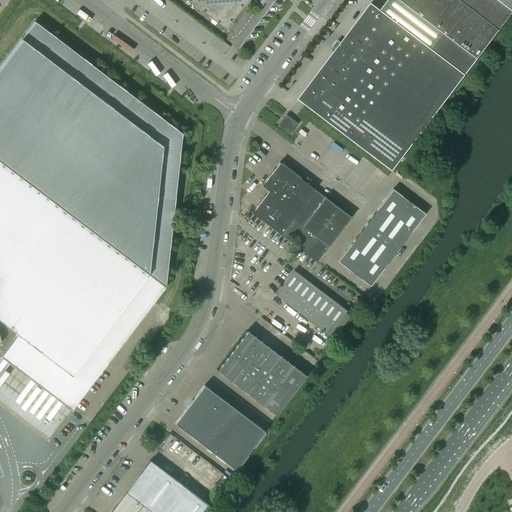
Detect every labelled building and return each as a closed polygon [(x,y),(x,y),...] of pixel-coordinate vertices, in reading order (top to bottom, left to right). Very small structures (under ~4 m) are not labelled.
[(186,0),(195,6),(196,4),(225,26),(244,0),(186,0)] [(393,170),(478,59),(400,0),(388,0),(381,10),(371,3),(342,41),(340,43),(339,42),(337,45),(335,47),(337,49),(335,51),(299,98),(393,170)] [(511,13),(511,9),(499,0),(400,0),(478,59),(511,13)] [(511,0),(499,0),(511,9),(511,0)] [(0,321),(18,335),(1,356),(72,410),(165,287),(182,134),(34,22),(0,66),(0,321)] [(290,135),(298,123),(287,115),(278,126),(290,135)] [(316,263),(351,217),(279,163),(262,186),(268,191),(251,213),(316,263)] [(370,286),(425,214),(393,189),(338,261),(370,286)] [(347,311),(295,271),(294,271),(281,288),(275,295),(328,336),(347,311)] [(276,417),(307,375),(306,375),(305,376),(300,371),(300,370),(299,371),(293,367),(294,366),(293,365),(292,366),(287,362),(287,361),(287,360),(286,361),(280,357),(281,356),(280,355),(279,356),(274,352),(275,351),(274,350),(273,351),(267,347),(268,346),(267,345),(267,346),(261,342),(262,341),(261,341),(260,342),(254,337),(255,336),(254,336),(248,332),(249,331),(248,331),(247,332),(246,331),(246,332),(247,332),(242,338),(242,337),(241,338),(242,339),(237,344),(236,345),(237,345),(233,351),(232,350),(231,351),(232,352),(228,357),(227,357),(226,357),(227,358),(223,364),(222,363),(221,364),(222,365),(218,370),(217,370),(216,370),(217,371),(217,372),(217,373),(218,372),(224,376),(223,377),(224,377),(225,376),(230,381),(230,382),(231,381),(237,386),(236,387),(237,387),(238,386),(243,391),(243,392),(244,391),(250,395),(249,397),(250,397),(250,396),(256,401),(255,401),(256,402),(257,401),(263,405),(262,406),(263,407),(263,406),(269,410),(268,411),(269,412),(270,411),(275,415),(275,416),(276,417)] [(264,431),(204,385),(175,424),(235,470),(264,431)] [(203,511),(209,505),(156,465),(146,477),(141,473),(130,487),(132,488),(128,494),(123,500),(122,498),(112,511),(111,511),(203,511)]
